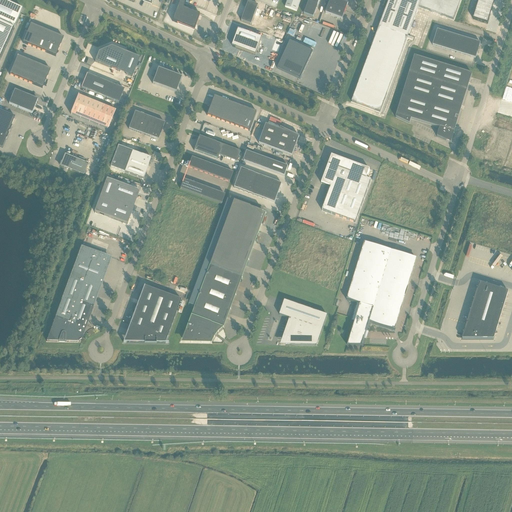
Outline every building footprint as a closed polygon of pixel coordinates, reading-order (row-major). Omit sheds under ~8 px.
[(0,0),(0,58),(22,9),(0,0)] [(287,0),(285,7),(296,11),(300,0),(287,0)] [(318,5),(319,0),(309,0),(304,14),(314,18),(318,5)] [(338,0),(330,0),(328,6),(345,12),(348,4),(338,0)] [(389,0),(352,102),(380,112),(419,7),(454,20),(461,0),(389,0)] [(479,0),(473,20),(487,24),(494,0),(479,0)] [(185,3),(179,1),(172,21),(194,29),(200,14),(183,8),(185,3)] [(258,5),(248,2),(241,21),(251,25),(258,5)] [(328,6),(325,13),(342,20),(345,12),(328,6)] [(418,31),(421,23),(416,21),(413,28),(418,31)] [(31,24),(23,43),(56,57),(63,38),(31,24)] [(239,29),(232,46),(256,55),(262,38),(239,29)] [(480,43),(437,30),(433,45),(476,59),(480,43)] [(290,41),(277,69),(300,79),(313,52),(290,41)] [(99,52),(95,62),(132,77),(140,58),(112,47),(99,52)] [(17,56),(10,75),(42,88),(50,70),(17,56)] [(472,74),(414,56),(396,118),(410,124),(411,119),(440,128),(437,137),(451,143),(472,74)] [(158,68),(152,84),(176,93),(182,77),(158,68)] [(124,89),(87,74),(82,88),(119,103),(124,89)] [(15,90),(9,104),(32,114),(38,99),(15,90)] [(79,95),(78,95),(71,114),(108,129),(115,111),(78,96),(79,95)] [(214,97),(207,116),(249,132),(257,113),(214,97)] [(0,110),(0,147),(2,148),(6,139),(9,134),(8,133),(9,131),(10,132),(12,126),(11,126),(15,117),(0,110)] [(164,123),(135,112),(129,129),(158,140),(164,123)] [(75,132),(77,125),(74,124),(68,139),(73,141),(77,133),(75,132)] [(280,130),(266,125),(259,144),(292,156),(299,137),(289,132),(281,128),(280,130)] [(511,135),(507,134),(501,153),(510,156),(507,164),(511,165),(511,135)] [(199,137),(194,151),(217,159),(219,156),(236,162),(240,152),(223,145),(199,137)] [(118,146),(110,168),(143,180),(149,166),(151,159),(151,158),(142,155),(118,146)] [(370,163),(333,149),(323,177),(332,181),(323,204),(356,216),(372,174),(367,172),(370,163)] [(247,152),(243,161),(284,176),(288,167),(247,152)] [(88,165),(65,155),(62,162),(61,162),(59,167),(64,169),(65,168),(83,175),(88,165)] [(229,182),(233,173),(191,158),(189,163),(188,167),(229,182)] [(275,203),(282,184),(240,169),(233,188),(275,203)] [(95,212),(127,224),(139,191),(107,179),(95,212)] [(221,204),(225,195),(184,180),(183,179),(182,183),(180,189),(221,204)] [(189,330),(185,341),(211,341),(211,340),(212,338),(213,337),(214,335),(215,334),(216,332),(217,331),(218,330),(220,329),(221,327),(222,327),(264,213),(233,201),(186,329),(189,330)] [(511,208),(499,205),(490,234),(511,241),(511,208)] [(393,330),(415,258),(366,243),(348,301),(357,303),(351,321),(355,322),(348,345),(362,346),(369,323),(393,330)] [(54,320),(47,342),(77,342),(79,336),(82,328),(83,328),(109,257),(81,247),(55,318),(55,320),(54,320)] [(480,283),(463,339),(495,339),(509,291),(480,283)] [(143,289),(130,324),(135,326),(129,342),(165,343),(181,300),(145,287),(145,286),(144,286),(143,289)] [(327,315),(284,301),(279,315),(294,320),(285,344),(316,345),(316,346),(317,346),(327,315)]
